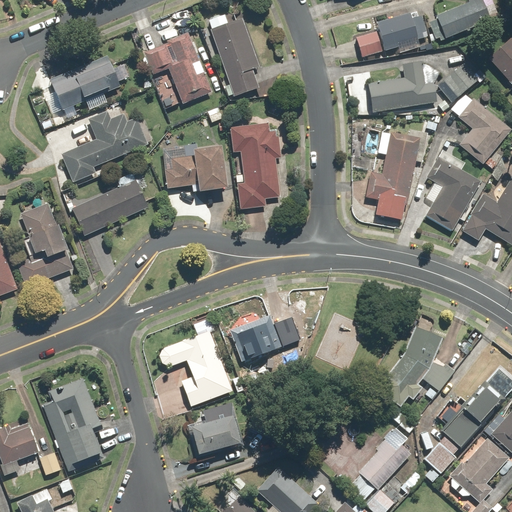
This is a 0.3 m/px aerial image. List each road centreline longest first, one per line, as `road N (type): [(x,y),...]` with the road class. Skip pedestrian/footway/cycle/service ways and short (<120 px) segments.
road 1 (residential): [(290,0),(314,65),(332,254)]
road 2 (residential): [(111,305),(138,259),(190,234),(298,255)]
road 3 (residential): [(142,511),(146,447),(109,308)]
road 4 (residential): [(298,255),(125,314),(111,305)]
road 5 (residential): [(511,310),(428,271),(332,254)]
road 6 (residential): [(0,55),(134,0)]
